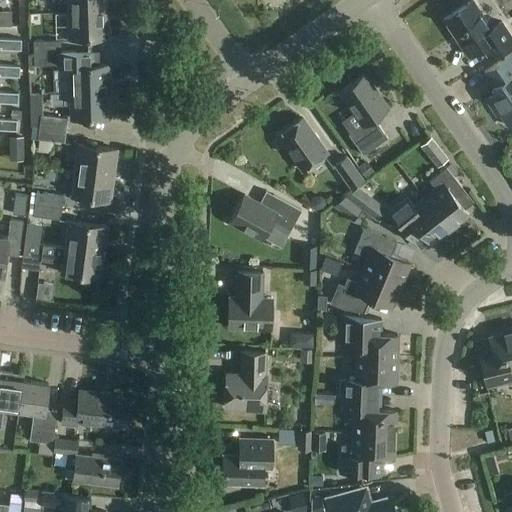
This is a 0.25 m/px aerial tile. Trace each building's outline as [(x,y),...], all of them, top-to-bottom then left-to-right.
[(67,0),(68,13),(107,12),(106,0),(67,0)] [(491,29),(472,0),(443,20),(468,56),(481,47),(488,57),(511,40),(511,37),(501,22),(491,29)] [(0,25),(11,26),(12,12),(0,10),(0,25)] [(107,12),(68,13),(69,39),(108,37),(107,12)] [(0,46),(0,47),(0,49),(20,50),(21,39),(11,38),(0,37),(0,46)] [(33,41),(33,53),(60,52),(60,41),(33,41)] [(33,53),(34,65),(60,65),(60,52),(33,53)] [(75,52),(60,52),(60,65),(60,66),(69,66),(70,92),(109,92),(108,65),(75,65),(75,52)] [(511,124),(511,57),(510,55),(484,72),(493,86),(492,87),(493,88),(494,87),(497,92),(486,100),(496,116),(499,114),(508,127),(511,124)] [(0,75),(19,77),(19,65),(0,64),(0,75)] [(348,134),(363,155),(387,138),(373,118),(388,108),(364,75),(339,93),(361,125),(348,134)] [(0,102),(17,103),(18,92),(0,91),(0,102)] [(109,92),(70,92),(71,118),(110,117),(109,92)] [(11,110),(10,119),(16,120),(20,120),(21,110),(11,110)] [(42,112),(30,112),(30,126),(39,127),(40,116),(40,115),(42,115),(42,112)] [(40,116),(39,127),(65,130),(67,118),(42,115),(40,115),(40,116)] [(0,129),(16,130),(16,120),(10,119),(0,118),(0,129)] [(278,136),(302,170),(326,152),(302,118),(278,136)] [(39,127),(37,139),(64,142),(65,130),(39,127)] [(10,161),(23,160),(23,137),(9,137),(10,161)] [(428,156),(438,148),(430,138),(420,146),(428,156)] [(78,144),(74,170),(113,176),(117,149),(78,144)] [(334,165),(351,188),(362,180),(346,157),(334,165)] [(374,172),(365,161),(357,167),(365,178),(374,172)] [(435,189),(424,198),(450,230),(468,215),(452,194),(462,187),(446,167),(429,181),(435,189)] [(113,176),(74,170),(71,196),(110,201),(113,176)] [(375,220),(384,208),(358,188),(345,197),(350,200),(375,220)] [(36,193),(35,204),(61,208),(63,196),(36,193)] [(13,214),(25,215),(28,195),(15,194),(13,214)] [(301,210),(273,195),(266,207),(244,195),(229,222),(261,239),(270,223),(289,233),(301,210)] [(345,197),(332,206),(341,212),(350,200),(345,197)] [(389,212),(405,232),(413,241),(422,234),(431,245),(450,230),(424,198),(413,206),(407,198),(389,212)] [(35,204),(33,216),(60,220),(61,208),(35,204)] [(0,274),(4,275),(6,255),(19,256),(23,221),(10,220),(8,237),(0,235),(0,274)] [(68,221),(64,248),(104,252),(107,226),(68,221)] [(368,258),(363,269),(400,285),(410,263),(391,255),(396,242),(363,228),(353,252),(368,258)] [(24,242),(21,268),(38,270),(40,260),(42,245),(24,242)] [(40,260),(62,263),(61,274),(100,279),(104,252),(64,248),(42,245),(40,260)] [(303,249),(302,267),(314,267),(315,249),(303,249)] [(337,283),(329,302),(344,309),(363,311),(364,309),(369,298),(372,299),(391,307),(400,285),(363,269),(357,283),(347,278),(344,286),(337,283)] [(315,284),(315,271),(303,271),(303,283),(315,284)] [(261,298),(262,273),(237,272),(236,297),(229,297),(228,328),(271,329),(272,298),(261,298)] [(326,296),(317,296),(317,309),(326,309),(326,296)] [(357,346),(356,357),(396,359),(397,335),(377,334),(378,319),(341,313),(341,333),(357,334),(357,346)] [(511,369),(511,327),(502,330),(502,333),(488,336),(492,352),(490,355),(479,358),(487,388),(511,381),(511,380),(510,370),(511,369)] [(312,363),(313,350),(302,349),(301,362),(312,363)] [(265,375),(265,353),(241,352),(240,374),(226,373),(225,408),(246,408),(246,411),(264,412),(266,375),(265,375)] [(338,395),(343,395),(376,396),(376,382),(395,383),(396,359),(356,357),(355,381),(339,380),(338,395)] [(0,428),(1,428),(4,408),(19,410),(23,382),(0,378),(0,428)] [(23,382),(19,410),(34,412),(30,440),(39,441),(52,443),(56,413),(44,411),(48,385),(23,382)] [(125,427),(128,400),(111,398),(112,395),(81,392),(80,402),(65,400),(63,425),(77,426),(78,422),(125,427)] [(332,404),(332,395),(314,394),(314,404),(332,404)] [(354,410),(354,433),(394,435),(394,411),(375,410),(376,396),(343,395),(342,412),(343,412),(343,409),(354,410)] [(297,449),(311,449),(311,441),(311,432),(311,430),(297,430),(297,444),(297,449)] [(311,441),(325,441),(325,433),(311,432),(311,441)] [(340,473),(373,474),(384,474),(384,458),(393,459),(394,435),(354,433),(353,445),(341,445),(340,473)] [(249,456),(238,456),(223,455),(222,483),(262,485),(262,468),(270,468),(271,440),(249,439),(249,456)] [(74,481),(118,486),(121,460),(78,455),(79,443),(56,441),(54,453),(77,456),(75,471),(74,479),(74,481)] [(53,468),(55,457),(40,455),(39,466),(53,468)] [(64,478),(74,479),(75,471),(65,469),(64,478)] [(322,476),(311,476),(311,486),(322,486),(322,476)] [(337,511),(344,510),(344,511),(394,511),(390,496),(365,503),(361,488),(326,497),(329,511),(337,511)] [(24,492),(24,500),(40,502),(41,491),(25,489),(24,492)] [(40,502),(40,505),(57,507),(59,493),(41,491),(40,502)] [(59,493),(57,507),(71,508),(78,509),(79,495),(59,493)] [(292,511),(306,511),(307,511),(303,494),(289,498),(292,511)] [(79,495),(78,509),(90,510),(91,496),(79,495)] [(310,511),(323,511),(320,497),(311,499),(310,511)] [(0,511),(7,511),(9,505),(0,503),(0,511)]
